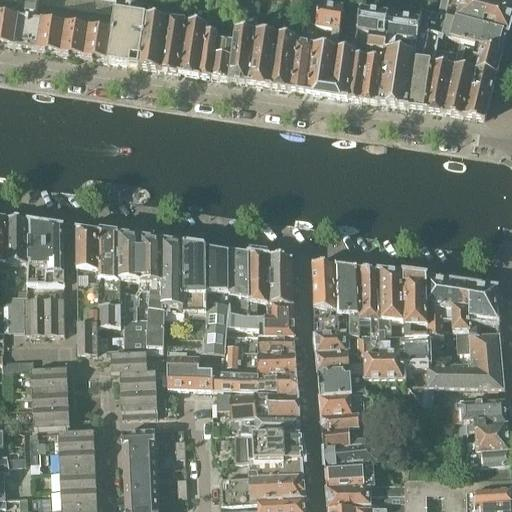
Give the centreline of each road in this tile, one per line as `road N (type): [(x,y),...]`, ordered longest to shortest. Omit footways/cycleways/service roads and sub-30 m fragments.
road 1 (residential): [(511,148),(0,69)]
road 2 (residential): [(299,258),(0,205)]
road 3 (residential): [(318,511),(299,258)]
road 4 (residential): [(511,285),(299,258)]
